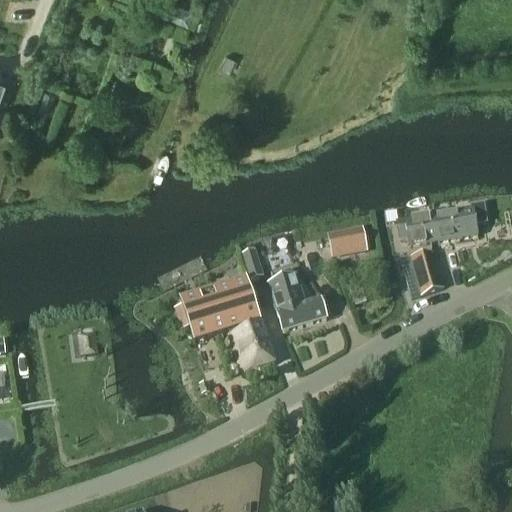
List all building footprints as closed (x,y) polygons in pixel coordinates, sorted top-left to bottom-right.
[(435,219),(430,220),(435,248),(478,241),(473,213),(445,217),(444,211),(434,213),(435,219)] [(430,220),(397,225),(400,242),(409,241),(411,251),(435,248),(430,220)] [(361,233),(327,239),(331,260),(365,254),(361,233)] [(411,301),(442,292),(432,256),(401,262),(411,301)] [(262,280),(256,259),(249,261),(248,257),(241,259),(249,284),(262,280)] [(309,320),(311,328),(326,323),(320,303),(305,308),(296,279),(292,280),(291,275),(281,278),(286,295),(290,294),(295,310),(301,308),(305,322),(309,320)] [(283,336),(311,328),(309,320),(305,322),(301,308),(295,310),(290,294),(286,295),(281,278),(271,282),(273,286),(268,287),(283,336)] [(181,305),(194,345),(228,334),(258,323),(246,284),(181,305)] [(228,334),(242,378),(273,368),(258,323),(228,334)] [(96,336),(77,338),(80,360),(98,357),(96,336)] [(206,385),(199,387),(202,398),(209,396),(206,385)]
